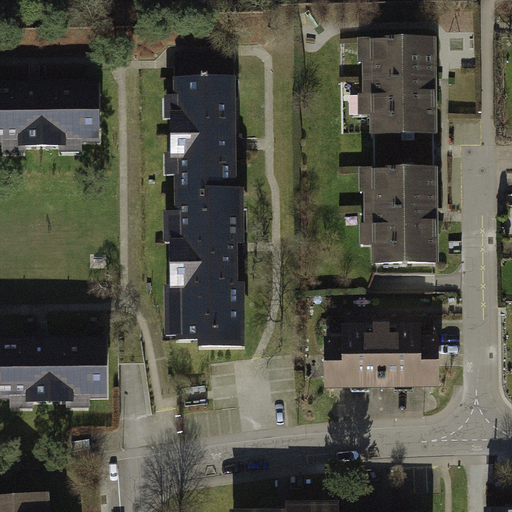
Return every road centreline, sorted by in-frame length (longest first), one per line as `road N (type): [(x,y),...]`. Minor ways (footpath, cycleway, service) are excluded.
road 1 (residential): [(477,439),(302,446),(169,464),(141,473),(130,511)]
road 2 (residential): [(484,145),(475,200),(477,439)]
